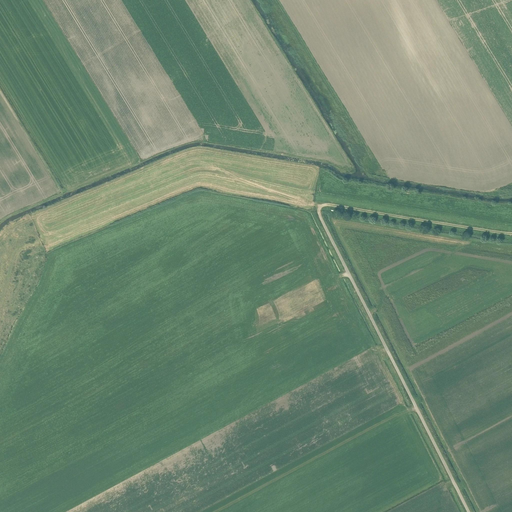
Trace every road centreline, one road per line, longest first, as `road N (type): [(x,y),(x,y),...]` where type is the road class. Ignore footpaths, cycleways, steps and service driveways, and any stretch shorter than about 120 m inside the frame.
road 1 (unclassified): [(468,511),(318,212)]
road 2 (track): [(511,233),(329,204),(318,212)]
